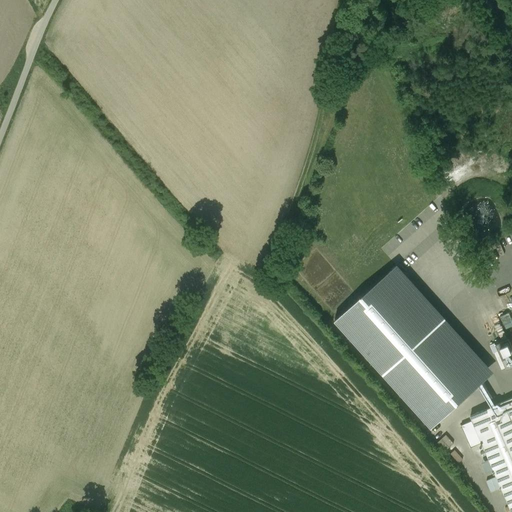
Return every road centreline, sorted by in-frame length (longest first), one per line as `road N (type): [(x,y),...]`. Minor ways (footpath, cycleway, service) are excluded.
road 1 (unknown): [(511,251),(476,289),(465,331),(483,373),(511,383)]
road 2 (unclassified): [(56,0),(0,135)]
